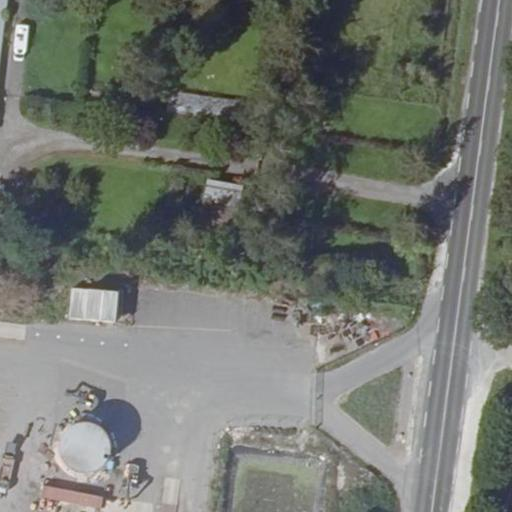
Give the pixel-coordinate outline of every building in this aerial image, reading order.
[(0,0),(0,106),(13,0),(0,0)] [(265,104),(171,93),(168,118),(262,129),(265,104)] [(246,187),(208,180),(200,227),(238,234),(246,187)] [(67,279),(66,319),(125,320),(126,281),(67,279)] [(324,363),(337,358),(326,329),(313,334),(324,363)] [(72,472),(83,475),(94,473),(104,466),(109,457),(110,445),(106,435),(97,427),(86,424),(75,426),(66,432),(60,442),(59,453),(64,464),(72,472)] [(162,509),(178,510),(181,478),(166,477),(162,509)] [(74,510),(73,511),(88,511),(88,491),(58,492),(59,511),(74,510)]
